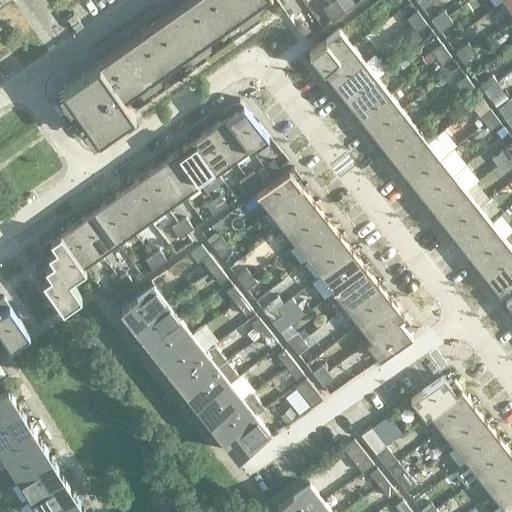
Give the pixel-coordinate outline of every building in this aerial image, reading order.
[(246,9),(240,0),(183,0),(172,8),(197,44),(246,9)] [(240,0),(246,9),(259,0),(240,0)] [(337,0),(329,0),(328,1),(338,15),(345,10),(337,0)] [(338,15),(328,1),(321,6),(331,19),(338,15)] [(197,44),(172,8),(148,25),(173,61),(197,44)] [(443,8),(431,18),(435,24),(448,15),(443,8)] [(422,16),(417,9),(406,17),(411,24),(422,16)] [(453,21),(448,15),(435,24),(440,30),(453,21)] [(427,23),(422,16),(411,24),(417,30),(427,23)] [(310,36),(311,35),(315,32),(306,21),(298,28),(303,34),(304,36),(306,36),(308,37),(310,36)] [(173,61),(148,25),(98,61),(100,64),(101,63),(123,95),(124,95),(173,61)] [(309,51),(322,68),(352,44),(339,27),(309,51)] [(468,41),(455,51),(460,57),(472,47),(468,41)] [(446,49),(441,42),(431,49),(436,56),(446,49)] [(365,60),(352,44),(322,68),(335,84),(365,60)] [(477,54),(472,47),(460,57),(465,63),(477,54)] [(451,55),(446,49),(436,56),(441,63),(451,55)] [(377,76),(365,60),(335,84),(347,100),(377,76)] [(100,64),(98,61),(63,85),(99,136),(135,110),(124,95),(123,95),(101,63),(100,64)] [(470,81),(465,74),(455,82),(460,89),(470,81)] [(492,74),(480,83),(484,90),(497,80),(492,74)] [(390,92),(377,76),(347,100),(360,116),(390,92)] [(502,87),(497,80),(484,90),(489,96),(502,87)] [(476,88),(470,81),(460,89),(465,96),(476,88)] [(403,108),(390,92),(360,116),(373,132),(403,108)] [(269,134),(240,98),(223,110),(226,115),(227,114),(250,147),(269,134)] [(495,114),(490,107),(480,115),(485,122),(495,114)] [(415,124),(403,108),(373,132),(385,148),(415,124)] [(227,114),(226,115),(210,126),(233,158),(250,147),(227,114)] [(500,121),(495,114),(485,122),(490,129),(500,121)] [(480,116),(474,121),(478,126),(484,122),(480,116)] [(428,141),(415,124),(385,148),(398,164),(428,141)] [(503,125),(497,130),(501,136),(508,131),(503,125)] [(233,158),(210,126),(194,138),(217,170),(233,158)] [(217,170),(194,138),(177,149),(200,182),(217,170)] [(441,157),(428,141),(398,164),(411,180),(441,157)] [(200,182),(177,149),(160,161),(183,194),(200,182)] [(498,150),(490,157),(496,163),(504,157),(498,150)] [(454,173),(441,157),(411,180),(424,196),(454,173)] [(183,194),(160,161),(143,173),(166,206),(183,194)] [(259,170),(264,177),(270,173),(265,165),(259,170)] [(301,175),(294,166),(256,193),(270,210),(302,186),(297,179),(301,175)] [(253,169),(246,174),(253,185),(260,180),(253,169)] [(166,206),(143,173),(127,185),(150,217),(166,206)] [(466,189),(454,173),(424,196),(436,212),(466,189)] [(253,185),(246,174),(239,179),(246,190),(253,185)] [(150,217),(127,185),(110,197),(133,229),(150,217)] [(314,202),(302,186),(270,210),(283,226),(314,202)] [(479,205),(466,189),(436,212),(449,228),(479,205)] [(220,193),(212,198),(220,208),(227,203),(220,193)] [(133,229),(110,197),(93,208),(116,241),(133,229)] [(220,208),(212,198),(205,203),(213,213),(220,208)] [(327,218),(314,202),(283,226),(296,242),(327,218)] [(491,221),(479,205),(449,228),(461,244),(491,221)] [(116,241),(93,208),(76,220),(100,253),(116,241)] [(186,216),(179,221),(186,232),(193,227),(186,216)] [(340,234),(327,218),(296,242),(308,258),(340,234)] [(100,253),(76,220),(60,232),(83,264),(84,264),(100,253)] [(186,232),(179,221),(171,227),(179,237),(186,232)] [(504,237),(491,221),(461,244),(474,260),(504,237)] [(83,264),(60,232),(42,244),(53,260),(54,259),(68,280),(70,279),(86,267),(84,264),(83,264)] [(221,234),(211,243),(216,249),(226,241),(221,234)] [(353,250),(340,234),(308,258),(321,275),(353,250)] [(511,256),(511,246),(504,237),(474,260),(487,276),(511,256)] [(232,248),(226,241),(216,249),(222,256),(232,248)] [(159,248),(152,253),(159,264),(166,259),(159,248)] [(365,266),(353,250),(321,275),(334,291),(365,266)] [(218,265),(208,252),(201,258),(211,270),(218,265)] [(159,264),(152,253),(144,258),(152,269),(159,264)] [(511,283),(511,256),(487,276),(500,293),(511,283)] [(54,259),(53,260),(37,272),(63,309),(82,296),(70,279),(68,280),(54,259)] [(228,277),(218,265),(211,270),(220,283),(228,277)] [(246,266),(236,275),(241,281),(252,273),(246,266)] [(378,282),(365,266),(334,291),(347,307),(378,282)] [(125,271),(118,276),(126,287),(133,282),(125,271)] [(257,280),(252,273),(241,281),(247,288),(257,280)] [(126,287),(118,276),(111,281),(119,292),(126,287)] [(391,298),(378,282),(347,307),(359,323),(391,298)] [(134,322),(135,324),(167,301),(153,284),(121,306),(123,309),(123,308),(129,318),(132,316),(135,321),(134,322)] [(243,297),(234,284),(226,290),(236,302),(243,297)] [(3,295),(0,297),(0,327),(0,328),(0,327),(0,329),(11,345),(30,332),(3,295)] [(253,309),(243,297),(236,302),(246,315),(253,309)] [(403,313),(391,298),(359,323),(371,338),(372,339),(403,314),(403,313)] [(272,299),(261,307),(267,314),(277,306),(272,299)] [(180,317),(167,301),(135,324),(135,325),(136,324),(142,334),(144,332),(148,337),(147,339),(147,340),(180,317)] [(282,312),(277,306),(267,314),(272,321),(282,312)] [(403,313),(403,314),(372,339),(371,338),(366,342),(379,358),(412,335),(405,326),(409,322),(409,323),(410,322),(403,313)] [(269,329),(259,316),(252,322),(261,334),(269,329)] [(192,333),(180,317),(147,340),(148,341),(148,340),(155,350),(157,348),(161,353),(159,355),(160,356),(192,333)] [(278,341),(269,329),(261,334),(271,347),(278,341)] [(297,331),(287,339),(292,346),(302,338),(297,331)] [(205,349),(192,333),(160,356),(161,357),(167,366),(170,364),(173,369),(172,371),(173,372),(205,349)] [(308,345),(302,338),(292,346),(298,353),(308,345)] [(214,343),(205,349),(173,372),(173,373),(174,373),(180,382),(182,380),(186,385),(184,387),(185,388),(227,359),(214,343)] [(294,361),(284,349),(277,354),(287,366),(294,361)] [(239,375),(227,359),(185,388),(186,389),(193,398),(195,396),(199,402),(197,403),(198,404),(230,381),(239,375)] [(304,373),(294,361),(287,366),(296,379),(304,373)] [(322,362),(312,370),(317,377),(327,369),(322,362)] [(333,376),(327,369),(317,377),(322,384),(333,376)] [(450,384),(444,375),(411,398),(426,417),(430,414),(430,413),(461,388),(462,388),(455,379),(454,380),(450,384)] [(323,398),(306,377),(295,385),(311,406),(323,398)] [(243,397),(230,381),(198,404),(199,405),(205,414),(208,412),(211,418),(210,419),(211,420),(243,397)] [(0,391),(0,418),(19,405),(19,404),(17,405),(13,399),(15,398),(9,389),(8,386),(0,391)] [(474,404),(461,388),(430,413),(430,414),(442,429),(474,404)] [(252,391),(243,397),(211,420),(211,421),(212,421),(218,430),(220,428),(224,434),(222,435),(223,436),(255,413),(264,407),(252,391)] [(486,420),(474,404),(442,429),(455,445),(486,420)] [(20,406),(19,405),(0,418),(0,443),(30,422),(29,421),(28,422),(24,417),(26,415),(20,406)] [(290,407),(281,416),(286,422),(296,413),(290,407)] [(269,430),(255,413),(223,436),(224,437),(231,446),(233,444),(238,452),(239,451),(269,430)] [(499,436),(486,420),(455,445),(468,461),(499,436)] [(31,423),(30,422),(0,443),(0,448),(9,462),(41,439),(40,438),(39,439),(35,434),(37,432),(31,423)] [(372,426),(362,434),(377,453),(387,445),(372,426)] [(511,452),(499,436),(468,461),(480,477),(511,452)] [(374,463),(355,438),(345,446),(364,470),(374,463)] [(42,441),(41,439),(9,462),(20,479),(52,457),(51,456),(50,457),(46,451),(48,450),(42,441)] [(392,452),(387,445),(377,453),(382,460),(392,452)] [(511,478),(511,452),(480,477),(493,493),(511,478)] [(53,458),(52,457),(20,479),(30,497),(63,474),(62,473),(60,474),(57,469),(59,467),(52,458),(53,458)] [(387,479),(377,466),(370,472),(380,484),(387,479)] [(406,469),(396,477),(401,484),(411,476),(406,469)] [(63,475),(63,474),(30,497),(40,511),(44,511),(74,491),(73,490),(71,491),(67,486),(70,484),(63,475)] [(417,482),(411,476),(401,484),(407,491),(417,482)] [(511,504),(511,478),(493,493),(506,509),(511,504)] [(397,491),(387,479),(380,484),(389,497),(397,491)] [(304,511),(323,499),(310,482),(277,504),(279,507),(279,506),(283,511),(304,511)] [(74,492),(74,491),(44,511),(79,511),(84,509),(84,508),(82,509),(78,503),(80,502),(74,493),(74,492)] [(410,511),(412,511),(403,498),(395,504),(401,511),(410,511)] [(333,511),(323,499),(304,511),(333,511)] [(431,501),(421,509),(423,511),(430,511),(437,508),(431,501)]
